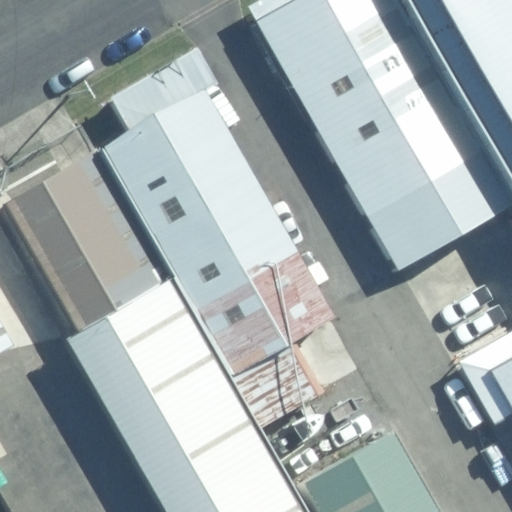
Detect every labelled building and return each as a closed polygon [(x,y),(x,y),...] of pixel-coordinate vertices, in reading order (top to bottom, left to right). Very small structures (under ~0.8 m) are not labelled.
[(375,0),(285,0),(258,16),(404,268),(500,213),(375,0)] [(511,0),(413,0),(511,170),(511,0)] [(200,88),(109,141),(245,375),(335,322),(200,88)] [(86,327),(171,278),(95,147),(10,196),(86,327)] [(307,511),(171,278),(86,327),(68,337),(168,511),(307,511)] [(0,351),(26,337),(0,292),(0,351)] [(511,333),(510,329),(451,364),(491,431),(506,423),(511,432),(511,333)] [(452,511),(399,419),(304,474),(325,511),(452,511)]
